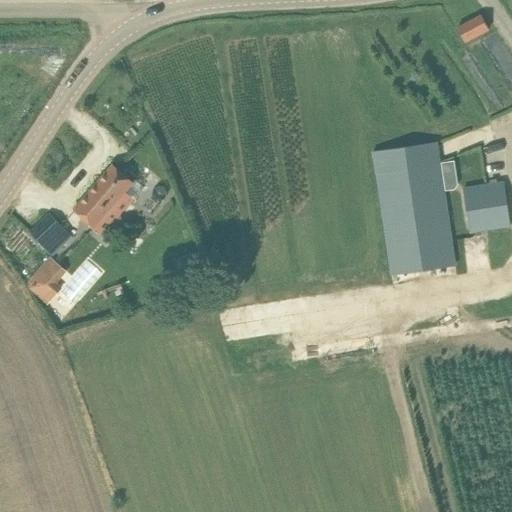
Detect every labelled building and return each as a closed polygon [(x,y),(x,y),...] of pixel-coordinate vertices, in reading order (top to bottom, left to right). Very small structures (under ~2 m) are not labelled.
[(458,27),(465,41),(489,28),(482,14),(458,27)] [(373,151),(392,274),(456,264),(437,141),(373,151)] [(135,179),(133,181),(114,164),(75,209),(106,236),(123,216),(120,214),(131,202),(132,203),(145,187),(135,179)] [(465,185),(471,231),(511,225),(505,180),(465,185)] [(31,232),(52,254),(71,236),(51,214),(31,232)] [(51,258),(29,282),(29,288),(48,304),(62,288),(57,283),(67,271),(51,258)] [(197,262),(180,273),(190,288),(207,277),(197,262)]
